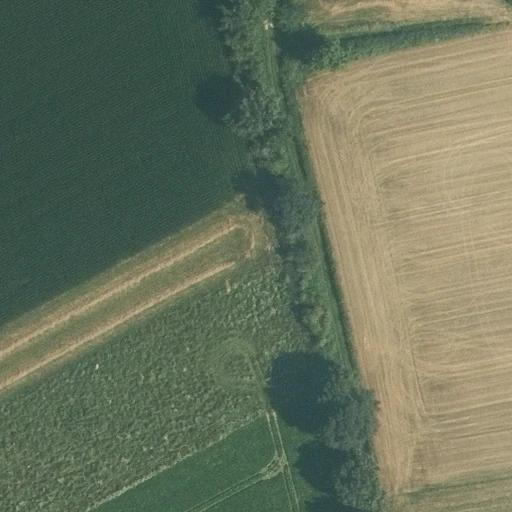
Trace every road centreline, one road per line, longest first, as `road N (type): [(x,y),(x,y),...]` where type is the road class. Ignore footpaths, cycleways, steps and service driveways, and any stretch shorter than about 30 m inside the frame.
road 1 (track): [(375,511),(262,0)]
road 2 (track): [(511,19),(270,50)]
